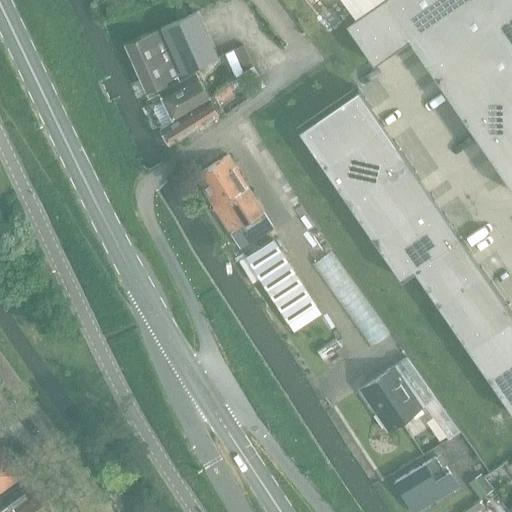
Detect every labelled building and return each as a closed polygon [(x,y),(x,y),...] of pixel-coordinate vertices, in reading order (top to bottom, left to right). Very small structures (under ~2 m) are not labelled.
[(511,0),(375,0),(353,15),(344,22),(372,63),(407,39),(511,191),(511,0)] [(196,11),(122,44),(144,92),(152,89),(166,84),(164,79),(216,57),(196,11)] [(242,46),(232,50),(242,71),(253,90),(262,85),(252,66),(242,46)] [(163,127),(159,130),(167,144),(221,110),(216,100),(230,93),(228,91),(244,82),(239,73),(233,76),(214,87),(212,93),(206,96),(208,99),(173,121),(163,127)] [(154,104),(152,109),(154,112),(163,127),(173,121),(208,99),(206,96),(196,77),(159,96),(161,100),(154,104)] [(511,311),(357,86),(296,128),(400,279),(413,270),(511,414),(511,311)] [(226,155),(193,176),(212,206),(219,202),(235,227),(228,232),(237,246),(271,225),(226,155)] [(244,257),(238,261),(252,282),(258,278),(266,290),(284,278),(293,271),(271,238),(244,257)] [(334,247),(314,261),(370,343),(390,329),(334,247)] [(333,340),(315,351),(321,360),(339,349),(333,340)] [(434,397),(407,356),(393,365),(421,406),(434,397)] [(382,373),(358,389),(386,430),(420,406),(392,366),(382,373)] [(423,451),(447,437),(429,404),(404,418),(423,451)] [(0,488),(15,477),(21,473),(15,465),(3,448),(0,450),(0,488)] [(424,462),(393,481),(411,511),(414,511),(457,487),(448,472),(444,474),(434,458),(425,463),(424,462)] [(481,473),(468,483),(479,499),(490,491),(492,489),(481,473)] [(0,511),(45,511),(46,509),(30,488),(0,510),(0,511)] [(477,501),(462,511),(461,511),(475,511),(482,507),(477,501)]
